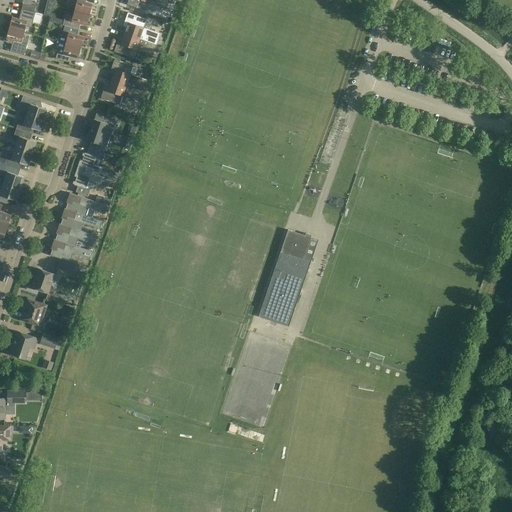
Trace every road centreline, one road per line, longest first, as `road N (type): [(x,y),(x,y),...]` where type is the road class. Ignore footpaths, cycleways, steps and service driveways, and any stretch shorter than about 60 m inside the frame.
road 1 (residential): [(83,101),(56,182),(30,218),(0,296)]
road 2 (tertiary): [(511,75),(418,0)]
